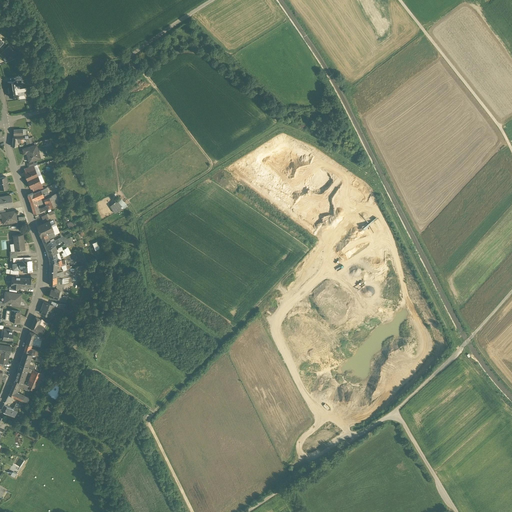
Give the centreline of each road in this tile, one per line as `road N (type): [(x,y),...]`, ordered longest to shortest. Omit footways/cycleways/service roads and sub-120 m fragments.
road 1 (track): [(248,511),(395,411),(511,292)]
road 2 (track): [(223,346),(150,292),(142,219),(286,126)]
road 3 (residential): [(0,402),(41,278),(5,122)]
road 4 (track): [(511,387),(472,336),(384,166)]
road 5 (track): [(5,122),(83,98),(213,0)]
road 6 (track): [(378,184),(328,84),(272,0)]
road 7 (track): [(511,150),(400,0)]
road 8 (track): [(286,126),(197,51),(176,51),(145,74)]
road 9 (track): [(53,418),(90,365),(158,415)]
road 10 (track): [(124,61),(145,74),(218,170)]
